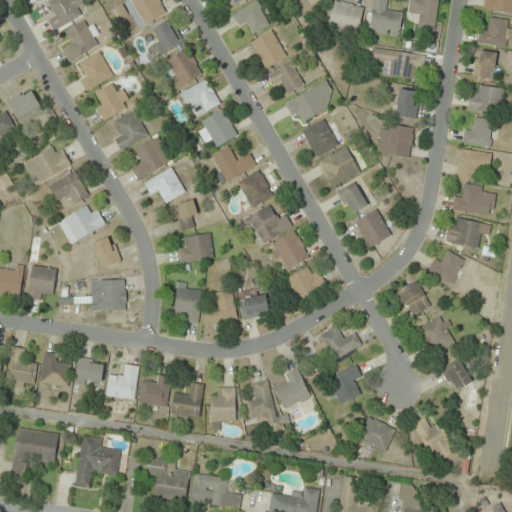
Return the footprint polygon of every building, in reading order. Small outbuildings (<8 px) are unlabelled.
[(48,0),(55,12),(47,17),(54,29),(85,12),(78,0),(48,0)] [(138,27),(164,12),(157,0),(130,0),(134,7),(128,10),(138,27)] [(333,0),(326,26),(355,33),(362,8),(333,0)] [(373,0),(369,31),(396,36),(401,11),(385,9),(387,0),(373,0)] [(434,0),(408,0),(406,13),(431,17),(434,0)] [(511,0),(484,0),(483,8),(511,11),(511,0)] [(239,29),(249,24),(253,31),(268,23),(256,1),(231,15),(239,29)] [(477,42),(507,46),(511,21),(493,18),(492,25),(480,23),(477,42)] [(160,53),(180,41),(167,19),(147,30),(160,53)] [(69,59),(96,44),(83,20),(64,31),(70,43),(62,47),(69,59)] [(285,55),(270,30),(248,42),(263,68),(285,55)] [(164,59),(178,85),(201,73),(187,47),(164,59)] [(388,63),(386,75),(419,80),(422,55),(372,47),(370,60),(388,63)] [(472,75),(490,78),(494,52),(476,49),(472,75)] [(78,78),(85,90),(110,76),(96,52),(77,63),(85,75),(78,78)] [(282,83),(287,92),(303,83),(290,60),(266,73),(275,88),(282,83)] [(283,103),(292,118),(300,114),(304,120),(330,105),(325,96),(331,92),(324,79),(283,103)] [(95,92),(101,102),(94,105),(103,120),(129,104),(115,80),(95,92)] [(193,117),(217,103),(204,80),(179,94),(193,117)] [(469,92),(467,107),(498,112),(502,89),(479,85),(477,94),(469,92)] [(5,101),(18,123),(41,110),(28,88),(5,101)] [(418,91),(398,88),(394,115),(414,118),(418,91)] [(210,138),(215,147),(236,133),(221,108),(195,124),(205,141),(210,138)] [(0,134),(13,127),(3,110),(0,111),(0,134)] [(119,131),(111,135),(120,150),(146,134),(132,110),(113,122),(119,131)] [(301,131),(315,156),(342,140),(327,116),(301,131)] [(492,120),(475,118),(473,128),(464,127),(462,142),(488,147),(492,120)] [(407,157),(412,127),(380,123),(376,152),(407,157)] [(128,164),(137,179),(169,160),(155,136),(132,150),(137,158),(128,164)] [(33,184),(69,164),(57,143),(21,163),(33,184)] [(226,181),(254,164),(248,155),(238,160),(229,145),(211,156),(226,181)] [(358,170),(344,146),(318,162),(332,186),(358,170)] [(456,176),(476,179),(477,170),(487,172),(489,153),(460,149),(456,176)] [(158,192),(164,203),(184,192),(169,167),(143,183),(150,196),(158,192)] [(246,210),(271,195),(257,170),(232,185),(246,210)] [(47,186),(56,202),(66,196),(71,204),(87,195),(73,171),(47,186)] [(367,204),(363,198),(368,195),(358,177),(335,191),(348,215),(367,204)] [(451,209),(490,215),(493,195),(483,194),(484,187),(463,183),(461,193),(453,192),(451,209)] [(181,229),(198,224),(191,200),(174,205),(181,229)] [(261,243),(288,227),(272,201),(246,217),(261,243)] [(68,244),(104,223),(95,209),(87,213),(83,206),(56,222),(68,244)] [(368,246),(389,234),(375,209),(354,221),(368,246)] [(445,240),(475,247),(477,237),(485,239),(488,225),(450,216),(445,240)] [(283,271),(307,257),(292,231),(268,245),(283,271)] [(177,247),(179,262),(211,257),(208,233),(183,236),(184,246),(177,247)] [(91,242),(100,267),(119,260),(110,235),(91,242)] [(464,260),(449,252),(444,260),(435,255),(426,270),(450,284),(464,260)] [(22,267),(0,263),(0,292),(18,295),(22,267)] [(283,280),(296,301),(324,284),(312,263),(283,280)] [(50,298),(55,269),(31,265),(26,294),(50,298)] [(89,280),(91,310),(124,309),(123,279),(89,280)] [(407,317),(430,304),(416,280),(393,292),(407,317)] [(200,289),(185,287),(186,283),(176,282),(172,313),(183,314),(182,321),(196,322),(200,289)] [(204,307),(208,325),(236,319),(230,289),(212,293),(215,305),(204,307)] [(242,320),(268,314),(264,293),(238,298),(242,320)] [(427,356),(452,342),(438,316),(412,330),(427,356)] [(351,333),(343,338),(335,326),(318,336),(332,360),(358,345),(351,333)] [(33,384),(36,361),(26,360),(28,349),(10,346),(5,380),(33,384)] [(60,354),(43,352),(39,383),(66,387),(69,365),(59,364),(60,354)] [(73,382),(99,386),(102,361),(76,357),(73,382)] [(452,390),(469,380),(457,359),(440,368),(452,390)] [(118,374),(107,373),(104,395),(132,399),(137,366),(119,363),(118,374)] [(359,377),(353,365),(327,378),(339,403),(358,394),(351,381),(359,377)] [(309,397),(295,368),(281,374),(285,383),(274,388),(283,408),(309,397)] [(140,380),(137,403),(165,407),(169,376),(156,375),(155,382),(140,380)] [(248,422),(265,419),(268,431),(277,429),(266,380),(240,386),(248,422)] [(202,384),(187,382),(185,393),(172,391),(169,413),(197,417),(202,384)] [(209,396),(210,430),(218,430),(218,422),(234,421),(233,387),(215,388),(216,396),(209,396)] [(383,452),(394,428),(367,416),(356,440),(383,452)] [(437,449),(442,456),(455,449),(437,420),(425,428),(420,420),(410,426),(427,455),(437,449)] [(57,434),(16,427),(8,475),(25,478),(28,460),(52,464),(57,434)] [(101,438),(80,435),(73,485),(89,488),(92,471),(116,475),(119,450),(99,448),(101,438)] [(183,499),(188,470),(173,468),(175,458),(145,454),(142,471),(154,473),(151,494),(183,499)] [(237,509),(240,492),(229,490),(230,479),(193,473),(188,502),(237,509)] [(376,511),(378,501),(358,499),(361,479),(342,477),(336,511),(376,511)] [(266,511),(314,511),(318,490),(300,487),(299,496),(270,491),(266,511)] [(421,511),(424,492),(403,489),(399,511),(421,511)] [(492,508),(494,511),(505,511),(500,503),(492,508)]
